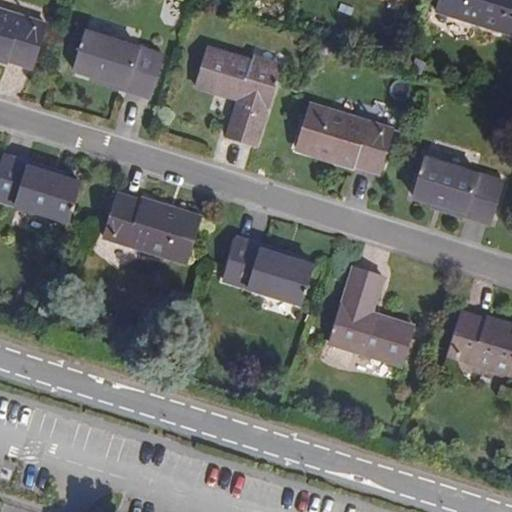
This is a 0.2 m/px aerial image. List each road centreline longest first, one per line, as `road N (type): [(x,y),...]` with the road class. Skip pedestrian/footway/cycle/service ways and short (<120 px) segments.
road 1 (residential): [(511,272),(0,114)]
road 2 (residential): [(0,359),(489,511)]
